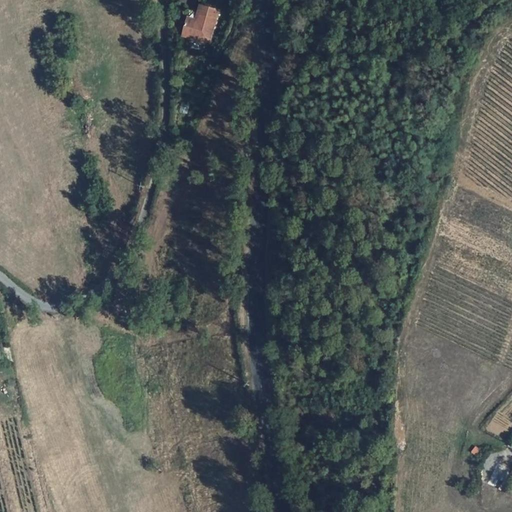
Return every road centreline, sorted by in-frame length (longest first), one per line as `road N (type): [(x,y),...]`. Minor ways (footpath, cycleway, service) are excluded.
road 1 (secondary): [(264,0),(256,346),(284,511)]
road 2 (unclassified): [(160,0),(167,109),(126,256),(92,295),(68,305),(31,300),(0,275)]
